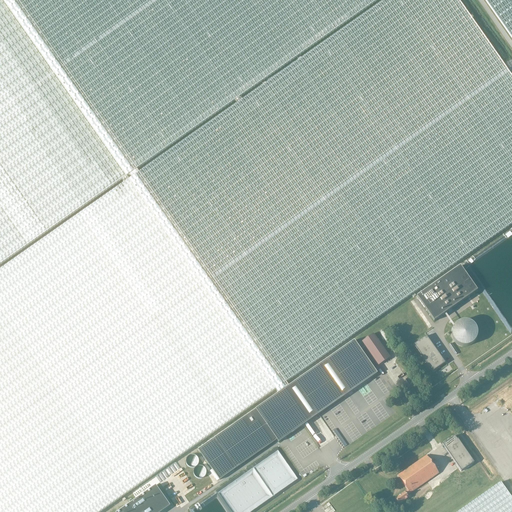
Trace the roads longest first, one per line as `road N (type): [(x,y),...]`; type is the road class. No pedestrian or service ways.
road 1 (tertiary): [(285,511),(511,351)]
road 2 (unknown): [(180,509),(278,444),(304,462),(322,453)]
